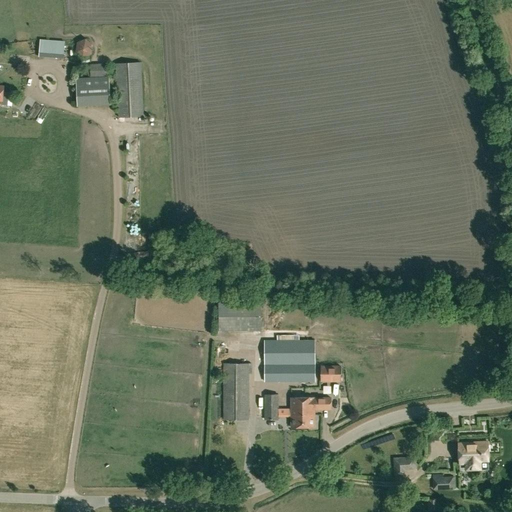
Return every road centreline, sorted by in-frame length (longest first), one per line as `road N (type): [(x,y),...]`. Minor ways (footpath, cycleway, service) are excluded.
road 1 (unclassified): [(511,401),(383,420),(268,487),(229,499),(87,500)]
road 2 (track): [(471,0),(511,134)]
road 3 (track): [(112,130),(154,125),(146,59),(117,56)]
